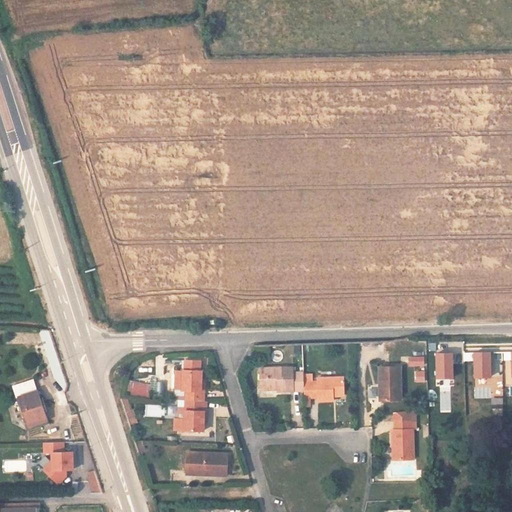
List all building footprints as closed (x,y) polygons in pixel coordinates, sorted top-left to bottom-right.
[(51,348),(45,330),(34,329),(45,363),(55,360),(51,348)] [(483,353),(475,353),(475,378),(491,378),(490,352),(483,353)] [(452,353),(436,354),(437,379),(453,378),(452,353)] [(141,371),(154,366),(152,360),(139,365),(141,371)] [(379,367),(379,386),(383,386),(384,401),(400,400),(398,366),(379,367)] [(177,407),(195,408),(196,390),(193,390),(194,369),(182,368),(182,376),(176,376),(174,396),(178,396),(177,407)] [(301,393),(301,385),(301,374),(289,374),(289,369),(259,370),(259,387),(276,387),(276,391),(276,394),(301,393)] [(424,372),(415,372),(416,382),(425,382),(424,372)] [(15,395),(26,426),(45,420),(31,378),(8,386),(12,397),(15,395)] [(149,397),(151,383),(130,379),(127,393),(149,397)] [(301,385),(301,393),(301,400),(316,399),(316,403),(331,403),(331,399),(341,398),(341,379),(316,380),(316,385),(301,385)] [(195,408),(177,407),(177,437),(197,439),(197,429),(197,409),(195,408)] [(391,414),(391,423),(413,422),(412,412),(391,414)] [(391,423),(392,431),(412,431),(413,431),(413,422),(391,423)] [(412,461),(412,431),(392,431),(391,431),(391,461),(412,461)] [(60,443),(41,444),(41,454),(49,454),(49,461),(50,471),(45,475),(55,485),(63,476),(63,471),(70,470),(69,453),(60,453),(60,443)] [(50,471),(49,461),(40,471),(45,475),(50,471)] [(186,484),(186,480),(202,481),(202,485),(218,485),(219,463),(179,461),(178,483),(186,484)] [(90,494),(99,492),(96,470),(88,472),(90,494)]
